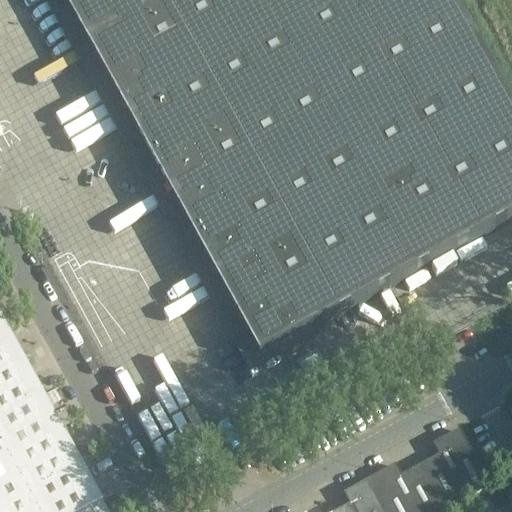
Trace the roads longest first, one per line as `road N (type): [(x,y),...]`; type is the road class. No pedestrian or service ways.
road 1 (unclassified): [(0,247),(148,511)]
road 2 (residential): [(256,511),(477,394)]
